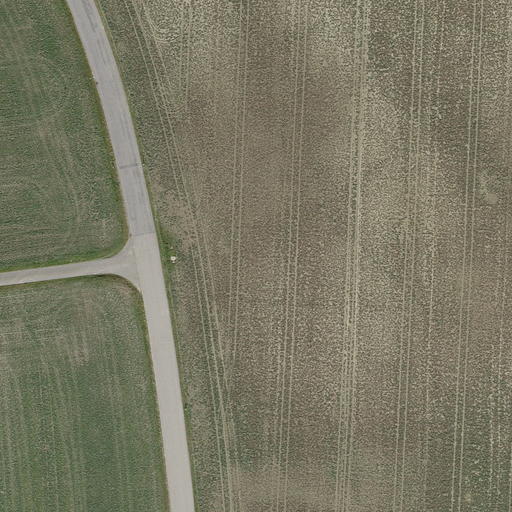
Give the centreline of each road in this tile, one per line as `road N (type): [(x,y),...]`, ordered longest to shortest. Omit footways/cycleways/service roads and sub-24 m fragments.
road 1 (motorway): [(142,511),(64,243),(12,0)]
road 2 (track): [(0,278),(153,258)]
